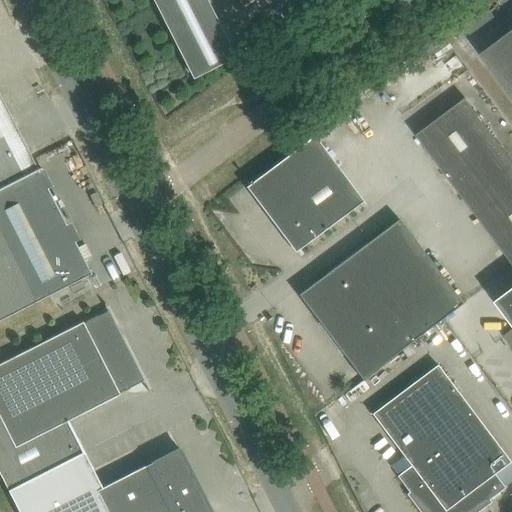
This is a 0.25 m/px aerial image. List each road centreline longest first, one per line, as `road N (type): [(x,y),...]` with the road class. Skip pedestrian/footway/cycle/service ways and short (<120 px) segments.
road 1 (unclassified): [(132,210),(415,0)]
road 2 (unclassified): [(288,511),(132,210)]
road 3 (unclassified): [(132,210),(28,0)]
